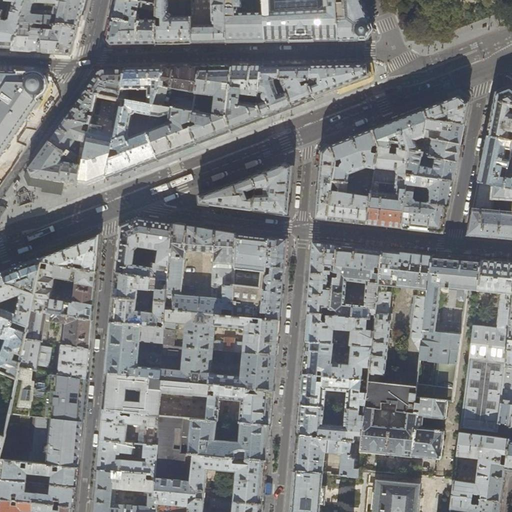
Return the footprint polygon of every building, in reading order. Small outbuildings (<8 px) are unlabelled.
[(24,0),(3,0),(3,11),(0,20),(0,46),(1,47),(13,47),(19,23),(24,0)] [(24,0),(19,23),(34,24),(49,25),(78,26),(82,11),(84,0),(24,0)] [(157,5),(140,1),(134,0),(116,0),(112,22),(108,40),(112,45),(133,44),(156,44),(156,27),(156,16),(156,14),(153,14),(153,18),(141,19),(140,20),(138,17),(139,15),(137,14),(139,8),(156,12),(157,5)] [(156,0),(157,5),(156,12),(156,14),(156,16),(159,18),(162,18),(161,27),(156,27),(156,44),(174,44),(192,43),(192,26),(191,17),(171,18),(171,16),(171,15),(169,14),(168,13),(168,0),(156,0)] [(211,0),(212,25),(192,26),(192,43),(210,43),(226,43),(224,0),(211,0)] [(263,0),(224,0),(226,43),(246,42),(265,42),(263,0)] [(263,0),(265,42),(303,41),(353,40),(366,40),(373,30),(361,0),(343,0),(336,3),(336,0),(263,0)] [(33,29),(34,24),(19,23),(13,47),(12,51),(43,53),(69,55),(71,55),(74,39),(78,26),(49,25),(48,30),(33,29)] [(338,65),(311,65),(308,85),(314,98),(336,89),(340,88),(366,78),(369,77),(366,64),(338,65)] [(297,66),(280,66),(280,87),(280,89),(284,88),(286,94),(286,93),(292,106),(305,101),(314,98),(308,85),(311,65),(297,66)] [(258,101),(259,92),(262,66),(250,67),(232,67),(226,117),(231,130),(245,124),(263,118),(257,104),(258,101)] [(271,66),(262,66),(259,92),(264,92),(263,93),(262,94),(262,96),(262,97),(260,98),(261,100),(258,101),(257,104),(263,118),(273,114),(279,111),(292,106),(286,93),(286,94),(283,95),(280,89),(280,87),(280,66),(271,66)] [(218,67),(200,68),(196,94),(216,96),(213,115),(193,111),(193,112),(190,126),(196,143),(215,136),(231,130),(226,117),(232,67),(218,67)] [(153,105),(154,105),(163,68),(145,69),(125,69),(119,99),(122,99),(129,101),(153,105)] [(190,68),(163,68),(154,105),(193,112),(193,111),(195,100),(171,96),(172,89),(187,92),(186,95),(195,97),(196,94),(200,68),(190,68)] [(119,99),(125,69),(100,69),(93,78),(85,90),(75,104),(65,119),(83,123),(90,124),(96,95),(119,99)] [(0,71),(0,156),(5,149),(28,116),(47,88),(48,83),(44,75),(39,72),(0,71)] [(340,88),(336,89),(337,92),(367,80),(366,78),(340,88)] [(511,109),(511,88),(510,87),(502,90),(496,93),(492,113),(487,136),(511,140),(511,114),(510,114),(511,109)] [(121,107),(122,99),(119,99),(96,95),(90,124),(98,126),(93,154),(85,152),(78,184),(88,185),(99,181),(106,178),(110,159),(112,149),(121,107)] [(423,110),(427,119),(441,122),(441,119),(447,117),(446,122),(465,125),(466,116),(469,103),(459,95),(446,101),(423,110)] [(151,115),(153,105),(129,101),(128,107),(127,106),(126,106),(124,107),(121,107),(112,149),(118,151),(120,155),(110,159),(106,178),(138,166),(157,159),(147,131),(128,138),(127,135),(131,116),(133,115),(134,114),(135,112),(151,115)] [(190,126),(193,112),(154,105),(153,105),(151,115),(147,131),(157,159),(167,154),(177,151),(196,143),(190,126)] [(391,118),(392,121),(401,118),(423,110),(421,106),(391,118)] [(425,137),(427,119),(423,110),(401,118),(392,121),(372,129),(378,145),(379,146),(409,149),(423,152),(425,137)] [(29,170),(32,176),(58,181),(64,181),(78,184),(85,152),(90,124),(83,123),(65,119),(58,128),(40,154),(29,170)] [(446,122),(441,122),(427,119),(425,137),(435,139),(436,131),(441,132),(439,141),(461,145),(462,138),(465,125),(446,122)] [(378,145),(372,129),(357,135),(330,145),(336,161),(342,159),(343,162),(342,163),(341,164),(340,165),(339,167),(336,166),(327,220),(348,222),(367,225),(371,198),(346,194),(349,174),(367,168),(375,169),(378,154),(372,153),(373,147),(378,145)] [(511,146),(511,140),(487,136),(482,159),(478,182),(504,187),(506,178),(500,177),(502,167),(508,168),(509,160),(504,159),(506,149),(511,150),(511,146)] [(439,141),(435,139),(425,137),(423,152),(422,155),(431,157),(457,162),(459,154),(461,145),(439,141)] [(336,162),(336,161),(330,145),(326,147),(324,150),(322,153),(318,193),(316,219),(327,220),(336,166),(336,162)] [(409,149),(379,146),(378,154),(375,169),(371,198),(367,225),(385,227),(402,229),(407,175),(407,169),(409,149)] [(422,155),(423,152),(409,149),(407,169),(412,170),(412,176),(453,182),(455,172),(457,162),(431,157),(429,167),(419,166),(422,155)] [(272,168),(251,176),(255,188),(255,191),(254,197),(252,211),(272,213),(288,215),(291,191),(293,167),(287,162),(272,168)] [(32,176),(29,170),(24,176),(28,185),(62,190),(64,181),(58,181),(32,176)] [(423,231),(443,233),(453,182),(412,176),(407,175),(402,229),(418,230),(420,230),(423,231)] [(252,192),(255,191),(255,188),(251,176),(227,185),(199,196),(199,200),(199,202),(199,204),(252,211),(254,197),(248,199),(245,192),(251,190),(252,192)] [(511,188),(504,187),(478,182),(473,204),(467,235),(495,238),(511,238),(511,188)] [(7,197),(0,208),(4,211),(8,209),(11,203),(10,199),(7,197)] [(173,224),(157,222),(140,219),(132,222),(120,227),(116,272),(167,281),(173,224)] [(236,234),(205,229),(173,224),(167,281),(166,302),(165,310),(232,316),(236,234)] [(62,249),(40,258),(42,263),(45,264),(48,264),(97,272),(100,234),(71,246),(62,249)] [(253,236),(236,234),(232,316),(261,319),(269,238),(253,236)] [(269,238),(261,319),(280,321),(283,281),(286,240),(278,239),(269,238)] [(310,279),(307,314),(330,316),(337,246),(325,244),(314,243),(310,279)] [(27,259),(29,262),(40,258),(62,249),(60,246),(27,259)] [(375,315),(383,251),(358,248),(337,246),(330,316),(367,319),(370,319),(371,314),(375,315)] [(407,254),(383,251),(375,315),(374,331),(372,348),(368,381),(365,407),(414,413),(416,397),(417,386),(378,382),(379,375),(385,376),(392,314),(389,313),(392,292),(387,291),(388,285),(405,287),(419,288),(418,295),(416,295),(416,296),(414,296),(413,304),(412,304),(410,323),(412,323),(411,337),(421,354),(432,256),(408,254),(407,254)] [(436,257),(432,256),(421,354),(420,360),(435,361),(432,385),(417,383),(417,386),(416,397),(447,401),(451,401),(460,333),(441,330),(446,288),(458,289),(457,298),(459,301),(460,302),(465,302),(466,290),(478,290),(481,261),(469,260),(467,260),(464,259),(451,258),(436,257)] [(42,263),(40,258),(29,262),(22,265),(8,270),(2,272),(6,283),(35,294),(42,263)] [(511,264),(499,263),(481,261),(478,290),(478,291),(501,293),(497,331),(473,328),(461,428),(498,432),(511,306),(511,264)] [(48,267),(44,266),(45,264),(42,263),(35,294),(32,310),(92,320),(95,294),(96,286),(97,272),(48,264),(48,267)] [(2,272),(0,273),(0,316),(12,321),(28,327),(32,310),(35,294),(6,283),(2,272)] [(166,302),(167,281),(116,272),(115,285),(114,298),(137,300),(138,289),(156,291),(155,301),(166,302)] [(136,311),(137,300),(114,298),(114,300),(113,310),(111,323),(164,328),(165,310),(166,302),(155,301),(155,312),(136,311)] [(511,306),(498,432),(510,434),(511,430),(511,426),(511,306)] [(91,333),(92,320),(32,310),(28,327),(27,333),(19,368),(21,368),(36,371),(37,365),(48,367),(52,348),(40,346),(41,342),(42,343),(46,320),(67,324),(64,345),(63,345),(59,374),(87,379),(89,361),(91,333)] [(174,346),(175,322),(186,323),(184,347),(213,350),(244,352),(277,355),(278,337),(280,321),(261,319),(232,316),(165,310),(164,328),(163,345),(174,346)] [(367,319),(330,316),(307,314),(306,327),(305,341),(332,344),(333,329),(352,330),(350,346),(352,346),(372,348),(374,331),(365,331),(367,319)] [(27,333),(10,327),(12,321),(0,316),(0,370),(2,366),(9,369),(7,375),(17,379),(19,368),(27,333)] [(163,345),(164,328),(111,323),(109,348),(107,373),(109,374),(161,377),(161,369),(137,367),(139,343),(149,344),(146,364),(161,365),(162,358),(163,345)] [(333,344),(332,344),(305,341),(304,358),(302,374),(368,381),(372,348),(352,346),(350,366),(331,364),(333,344)] [(174,346),(163,345),(162,358),(183,360),(182,371),(161,369),(161,377),(160,380),(211,385),(274,390),(275,372),(277,355),(244,352),(242,376),(211,373),(213,350),(184,347),(174,346)] [(21,368),(19,368),(17,379),(10,414),(12,414),(15,396),(18,396),(19,387),(17,387),(21,368)] [(59,374),(53,373),(52,387),(46,387),(43,387),(41,388),(40,390),(41,393),(41,394),(43,396),(44,397),(51,397),(49,418),(83,421),(85,401),(87,379),(59,374)] [(161,377),(109,374),(108,382),(108,386),(106,404),(106,410),(159,415),(160,415),(162,392),(210,396),(211,385),(160,380),(161,377)] [(365,407),(368,381),(302,374),(301,388),(300,405),(325,407),(326,390),(347,392),(345,408),(365,410),(365,407)] [(274,390),(211,385),(210,396),(208,420),(217,420),(218,420),(220,399),(241,401),(241,413),(235,412),(235,422),(241,423),(271,425),(272,407),(274,390)] [(446,418),(447,401),(416,397),(414,413),(365,407),(365,410),(361,443),(357,442),(355,454),(360,455),(358,469),(435,477),(437,459),(440,459),(442,458),(444,432),(443,430),(422,428),(423,416),(444,419),(446,418)] [(323,424),(325,407),(300,405),(298,420),(297,435),(357,442),(361,443),(365,410),(345,408),(344,426),(323,424)] [(159,415),(106,410),(104,410),(102,424),(101,440),(126,443),(127,423),(146,425),(145,445),(157,446),(159,415)] [(156,475),(154,497),(158,497),(157,511),(263,511),(264,497),(266,474),(268,461),(190,454),(193,418),(159,415),(157,446),(156,475)] [(49,418),(33,416),(28,462),(79,468),(81,444),(83,421),(49,418)] [(217,420),(208,420),(193,418),(190,454),(268,461),(269,442),(271,425),(241,423),(239,442),(216,440),(217,420)] [(505,470),(509,442),(510,440),(460,433),(458,456),(480,459),(477,484),(454,481),(453,496),(474,498),(476,499),(477,493),(483,494),(483,499),(501,502),(503,488),(506,470),(505,470)] [(355,454),(357,442),(297,435),(296,452),(294,471),(322,474),(325,452),(342,454),(340,475),(357,477),(358,469),(360,455),(355,454)] [(138,444),(126,443),(101,440),(99,455),(98,470),(156,475),(157,446),(145,445),(144,457),(148,457),(148,462),(119,460),(120,452),(134,453),(134,446),(138,446),(138,444)] [(24,462),(0,459),(0,479),(26,482),(27,473),(53,475),(52,485),(77,487),(77,485),(79,468),(28,462),(28,468),(23,467),(24,462)] [(157,511),(158,497),(154,497),(156,475),(98,470),(96,497),(94,511),(157,511)] [(319,511),(322,474),(294,471),(292,493),(290,511),(319,511)] [(26,482),(0,479),(0,499),(75,507),(76,497),(77,487),(52,485),(51,495),(25,493),(26,482)] [(373,511),(419,511),(421,496),(420,496),(421,484),(377,480),(375,494),(373,494),(371,511),(374,511),(373,511)] [(474,503),(474,498),(453,496),(451,508),(469,511),(499,511),(501,502),(483,499),(482,499),(481,505),(475,504),(474,503)] [(74,511),(75,507),(0,499),(0,511),(74,511)]
